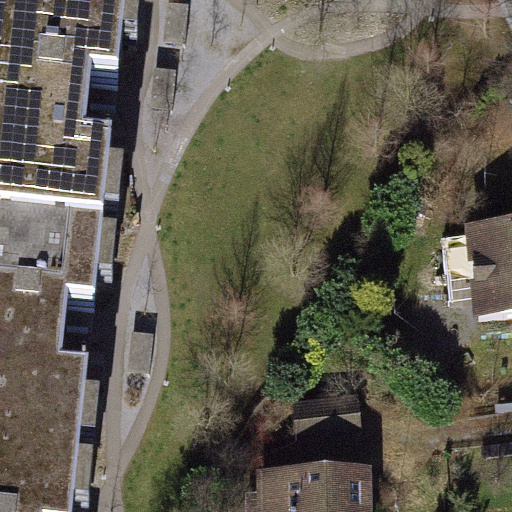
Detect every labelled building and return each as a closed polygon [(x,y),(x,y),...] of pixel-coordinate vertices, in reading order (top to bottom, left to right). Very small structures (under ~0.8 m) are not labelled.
[(129,0),(0,0),(0,251),(100,262),(111,159),(81,156),(87,100),(119,103),(129,0)] [(462,328),(511,324),(511,243),(456,248),(462,328)] [(100,262),(0,251),(0,468),(84,477),(94,389),(59,385),(66,326),(93,329),(100,262)] [(80,511),(84,477),(0,468),(0,511),(80,511)] [(249,511),(363,511),(363,486),(249,487),(249,511)]
